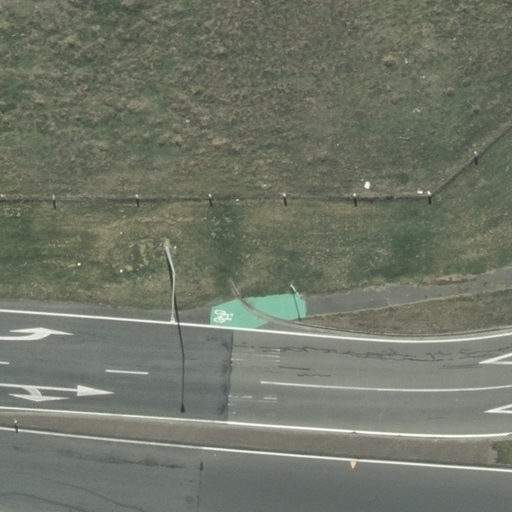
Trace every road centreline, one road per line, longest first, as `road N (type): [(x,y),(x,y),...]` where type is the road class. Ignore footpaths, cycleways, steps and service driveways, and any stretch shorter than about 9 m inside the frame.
road 1 (secondary): [(511,511),(0,456)]
road 2 (secondary): [(0,365),(293,387),(511,387)]
